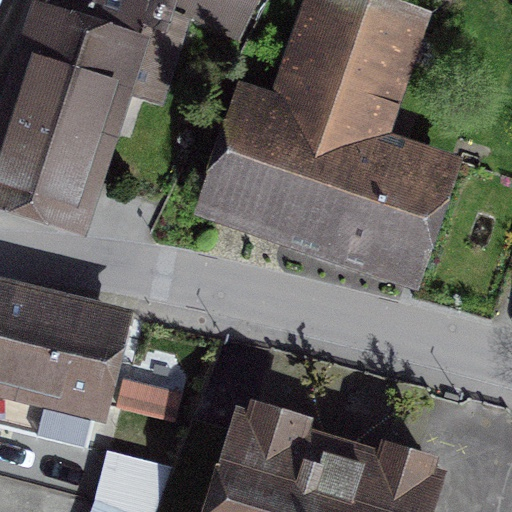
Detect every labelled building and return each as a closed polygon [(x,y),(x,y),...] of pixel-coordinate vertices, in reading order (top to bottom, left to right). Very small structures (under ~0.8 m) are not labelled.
[(168,0),(53,0),(23,96),(0,87),(0,194),(73,218),(116,83),(157,97),(178,31),(161,25),(168,0)] [(243,109),(213,196),(412,263),(442,177),(364,151),(409,21),(346,0),(324,0),(282,123),(243,109)] [(257,0),(216,0),(226,5),(215,27),(239,39),(257,0)] [(3,299),(0,308),(0,429),(70,446),(82,401),(95,404),(114,326),(3,299)] [(178,393),(127,380),(120,408),(171,421),(178,393)] [(415,511),(430,464),(387,451),(380,475),(392,479),(384,505),(283,474),(291,446),(296,448),(303,425),(256,411),(224,511),(415,511)] [(153,511),(170,470),(114,455),(101,505),(120,511),(153,511)]
